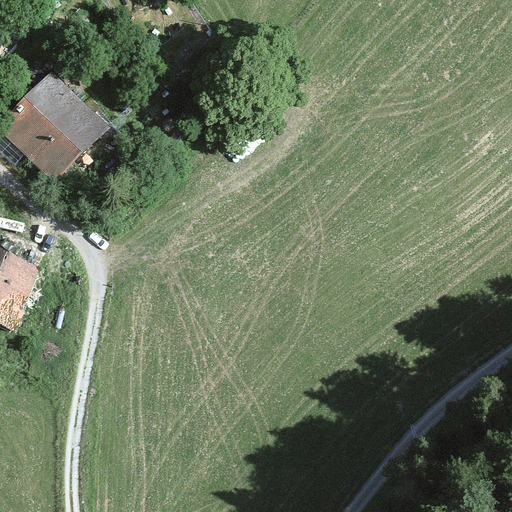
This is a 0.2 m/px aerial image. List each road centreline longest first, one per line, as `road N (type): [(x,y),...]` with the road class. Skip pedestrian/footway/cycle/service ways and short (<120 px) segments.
road 1 (track): [(0,167),(93,250),(64,437),(72,511)]
road 2 (track): [(511,355),(431,417),(355,511)]
